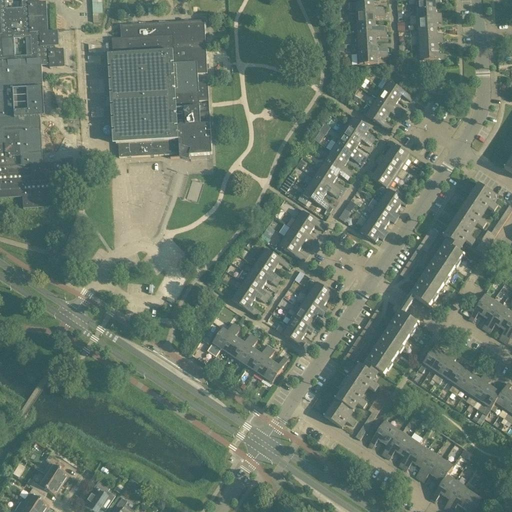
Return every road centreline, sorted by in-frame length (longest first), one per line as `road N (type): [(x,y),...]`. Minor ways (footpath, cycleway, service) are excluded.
road 1 (tertiary): [(66,322),(260,450)]
road 2 (tertiary): [(266,441),(73,312)]
road 3 (residential): [(434,511),(413,498),(418,489),(290,407)]
road 4 (residential): [(372,283),(458,151)]
road 5 (residential): [(96,277),(117,252),(149,249),(171,279),(156,302),(132,302)]
road 6 (residential): [(290,407),(372,283)]
road 7 (tertiary): [(373,511),(266,441)]
road 8 (residential): [(458,151),(482,111),(479,32)]
